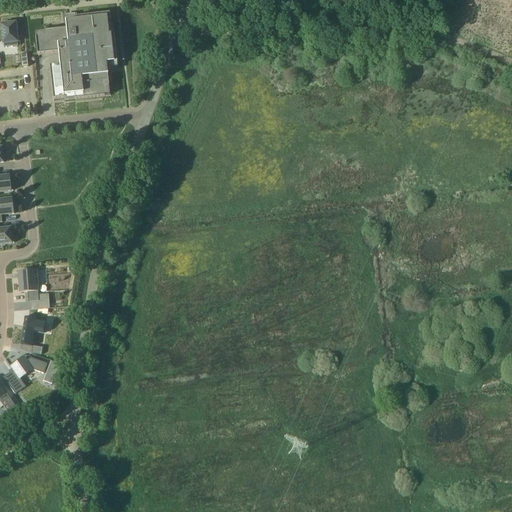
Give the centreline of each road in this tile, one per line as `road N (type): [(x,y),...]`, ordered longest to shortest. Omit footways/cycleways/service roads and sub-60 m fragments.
road 1 (unclassified): [(86,511),(76,419),(94,280),(147,117)]
road 2 (track): [(511,65),(442,36),(391,29),(174,31)]
road 3 (residential): [(0,256),(23,253),(32,241),(20,129)]
road 4 (unclassified): [(147,117),(174,31),(204,0)]
road 5 (residential): [(20,129),(147,117)]
